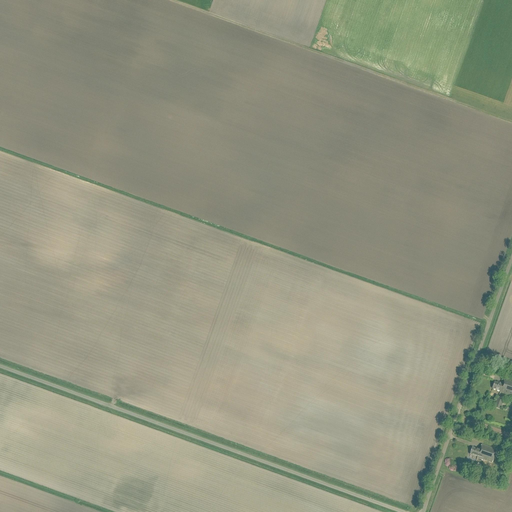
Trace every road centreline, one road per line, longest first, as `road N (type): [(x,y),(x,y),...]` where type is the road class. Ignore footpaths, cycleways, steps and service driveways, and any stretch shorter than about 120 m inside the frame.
road 1 (unclassified): [(401,511),(0,366)]
road 2 (track): [(511,122),(169,0)]
road 3 (unclassified): [(422,511),(511,256)]
